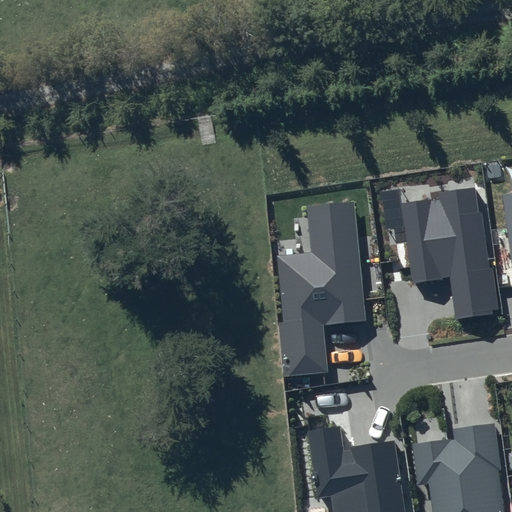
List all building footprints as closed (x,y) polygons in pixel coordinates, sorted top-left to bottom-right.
[(438,199),(401,204),(412,285),(450,279),(455,320),(499,314),(492,268),(489,268),(482,211),(479,212),(474,187),(437,193),(438,199)] [(511,193),(502,195),(511,266),(511,193)] [(280,323),(285,377),(328,372),(323,326),(366,321),(354,201),(308,206),(313,253),(278,256),(285,323),(280,323)] [(454,439),(413,445),(418,486),(425,485),(428,511),(505,511),(493,423),(453,429),(454,439)] [(340,426),(308,431),(317,498),(330,496),(332,511),(405,511),(394,443),(344,451),(340,426)]
